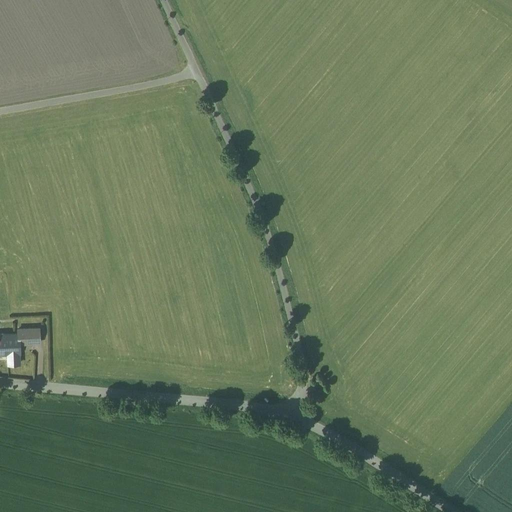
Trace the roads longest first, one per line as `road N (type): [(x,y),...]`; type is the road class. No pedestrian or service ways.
road 1 (unclassified): [(295,420),(299,348),(264,226),(162,0)]
road 2 (unclassified): [(0,384),(295,420)]
road 3 (unclassified): [(295,420),(446,511)]
